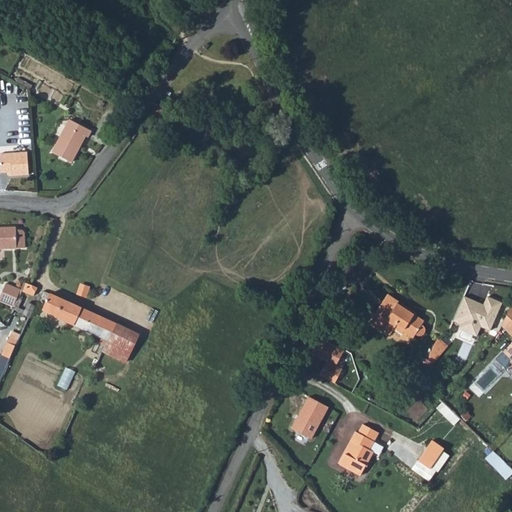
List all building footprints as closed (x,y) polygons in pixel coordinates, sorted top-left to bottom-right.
[(152,112),(170,119),(171,109),(155,107),(152,112)] [(50,149),(68,158),(82,132),(85,133),(88,127),(67,116),(50,149)] [(0,156),(0,164),(1,175),(8,174),(8,178),(12,177),(12,178),(30,177),(28,154),(0,156)] [(15,228),(0,228),(0,249),(24,248),(24,233),(23,232),(23,231),(22,231),(21,230),(15,230),(15,228)] [(36,294),(38,285),(25,281),(22,290),(36,294)] [(0,299),(15,306),(22,289),(7,283),(0,299)] [(89,287),(80,284),(77,295),(86,298),(89,287)] [(42,309),(55,315),(55,317),(108,341),(116,323),(83,308),(82,308),(50,293),(42,309)] [(369,321),(389,334),(395,326),(414,338),(416,334),(418,336),(421,336),(424,335),(425,334),(426,332),(425,328),(422,325),(424,321),(404,308),(386,296),(369,321)] [(464,298),(454,323),(461,326),(459,330),(477,338),(481,329),(491,333),(504,304),(487,297),(483,306),(464,298)] [(23,314),(30,317),(35,306),(35,305),(28,302),(23,314)] [(511,305),(511,304),(501,326),(510,334),(511,331),(511,305)] [(103,350),(126,362),(139,334),(116,323),(108,341),(103,350)] [(19,342),(9,338),(1,357),(11,362),(19,342)] [(511,340),(501,352),(508,359),(508,363),(511,366),(511,340)] [(319,376),(335,384),(343,370),(327,362),(319,376)] [(68,388),(76,370),(67,366),(59,384),(68,388)] [(309,398),(292,429),(311,439),(328,408),(309,398)] [(439,408),(451,417),(454,412),(443,403),(439,408)] [(363,425),(358,435),(355,433),(338,465),(360,477),(373,453),(369,451),(379,433),(363,425)] [(415,462),(426,470),(442,451),(431,441),(415,462)] [(486,457),(507,478),(511,473),(511,466),(495,449),(486,457)]
